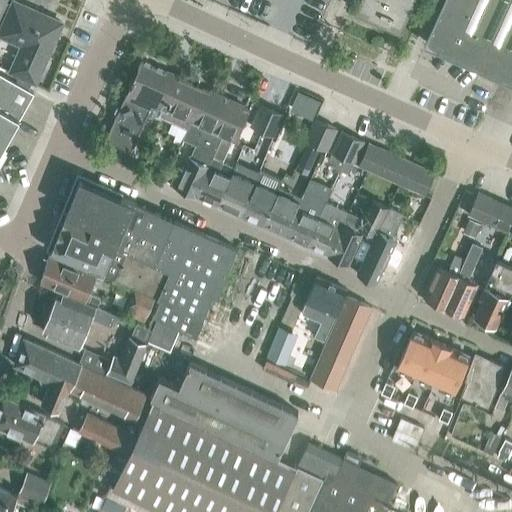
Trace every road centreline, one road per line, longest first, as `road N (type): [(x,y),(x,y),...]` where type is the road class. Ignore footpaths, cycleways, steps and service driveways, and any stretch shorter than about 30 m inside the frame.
road 1 (residential): [(60,153),(397,301)]
road 2 (unclassified): [(471,144),(162,0)]
road 3 (unclassified): [(397,301),(471,144)]
road 4 (residential): [(60,153),(124,0)]
road 5 (residential): [(397,301),(511,352)]
